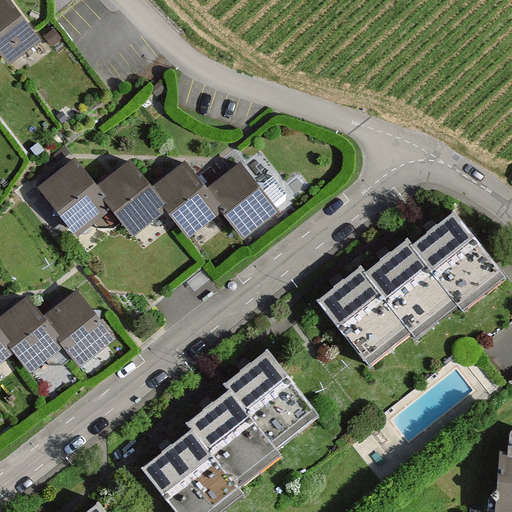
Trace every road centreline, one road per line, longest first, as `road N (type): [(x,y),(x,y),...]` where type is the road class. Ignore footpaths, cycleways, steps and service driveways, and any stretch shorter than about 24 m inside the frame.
road 1 (residential): [(0,478),(388,184),(409,152)]
road 2 (residential): [(409,152),(212,76),(142,4)]
road 3 (residential): [(142,4),(88,54),(0,111)]
road 4 (residential): [(511,214),(469,179),(409,152)]
